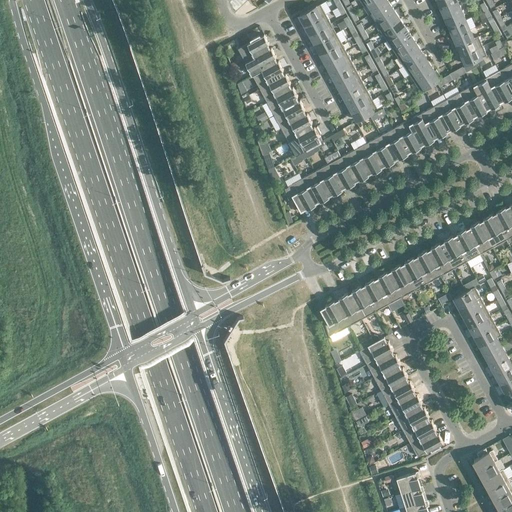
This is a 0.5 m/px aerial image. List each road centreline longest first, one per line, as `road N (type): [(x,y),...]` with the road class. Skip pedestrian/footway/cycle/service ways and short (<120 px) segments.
road 1 (trunk): [(30,0),(204,511)]
road 2 (trunk): [(234,511),(65,0)]
road 3 (trunk): [(12,0),(121,356)]
road 4 (trunk): [(192,316),(85,0)]
road 5 (residential): [(507,426),(453,326),(440,321),(413,335),(412,347),(462,449)]
road 6 (residential): [(309,270),(491,178)]
road 7 (residential): [(474,149),(318,235),(302,253)]
road 8 (trunk): [(260,511),(197,330)]
road 9 (trunk): [(126,369),(174,511)]
road 10 (unclassified): [(0,438),(126,369)]
road 11 (unclassified): [(121,356),(0,421)]
road 12 (residential): [(328,125),(267,12)]
road 13 (unclassified): [(197,330),(309,270)]
